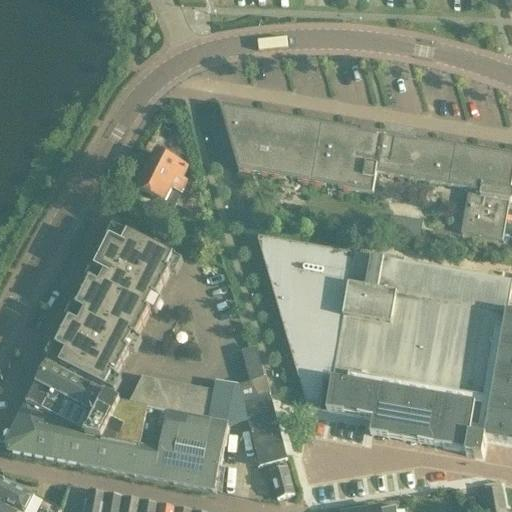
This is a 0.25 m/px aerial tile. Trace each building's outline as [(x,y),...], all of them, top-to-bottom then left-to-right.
[(503,243),(509,204),(510,204),(511,203),(511,202),(511,191),(511,187),(511,157),(219,108),(238,173),(373,196),(376,176),(469,191),(461,236),(503,243)] [(137,184),(137,185),(139,189),(138,191),(173,209),(180,195),(181,195),(186,184),(180,182),(185,172),(156,157),(145,177),(144,177),(139,179),(137,184)] [(71,323),(57,350),(67,355),(57,374),(75,384),(79,378),(106,392),(113,379),(116,381),(131,354),(127,352),(133,340),(137,342),(151,314),(147,312),(154,300),(158,302),(172,275),(168,273),(174,261),(128,237),(123,247),(113,242),(97,272),(105,277),(99,287),(92,283),(77,311),(85,315),(79,327),(71,323)] [(258,240),(258,241),(300,386),(301,390),(302,392),(303,394),(308,411),(310,412),(318,413),(324,382),(332,384),(327,415),(373,423),(371,439),(370,443),(435,454),(436,450),(466,455),(466,458),(483,461),(483,460),(486,442),(511,446),(511,315),(508,315),(511,290),(511,283),(508,283),(355,256),(323,251),(258,240)] [(254,352),(235,358),(236,363),(235,364),(241,388),(251,385),(263,382),(254,352)] [(21,417),(5,448),(8,455),(215,496),(215,494),(227,431),(228,429),(209,425),(208,425),(146,412),(146,413),(127,410),(117,408),(75,384),(57,374),(51,371),(46,368),(21,417)] [(214,393),(142,379),(127,410),(146,413),(146,412),(208,425),(214,393)] [(260,404),(244,408),(248,425),(260,470),(268,468),(277,502),(293,498),(284,464),(287,463),(270,401),(269,397),(265,381),(263,382),(251,385),(259,400),(260,404)] [(248,425),(244,408),(239,388),(216,384),(214,393),(208,425),(209,425),(228,429),(227,431),(248,425)] [(0,480),(0,505),(12,511),(58,511),(36,500),(31,497),(0,480)] [(483,487),(482,493),(485,511),(506,511),(502,490),(501,484),(483,487)] [(102,511),(106,497),(89,494),(87,493),(83,511),(102,511)] [(106,497),(102,511),(121,511),(124,501),(106,497)] [(124,501),(121,511),(140,511),(142,505),(124,501)]
